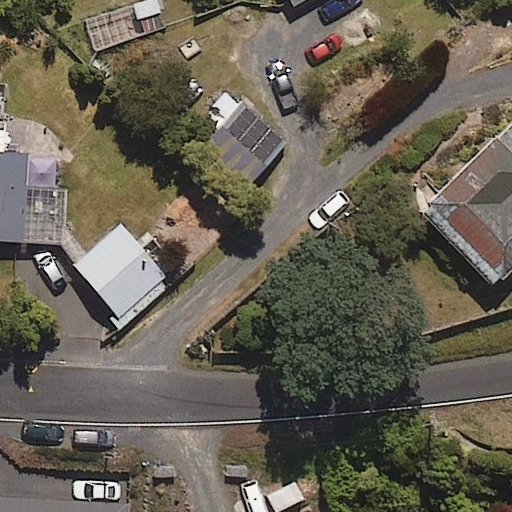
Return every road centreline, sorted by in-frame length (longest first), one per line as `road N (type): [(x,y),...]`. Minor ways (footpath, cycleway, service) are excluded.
road 1 (residential): [(511,374),(357,395),(112,396)]
road 2 (residential): [(363,115),(112,396)]
